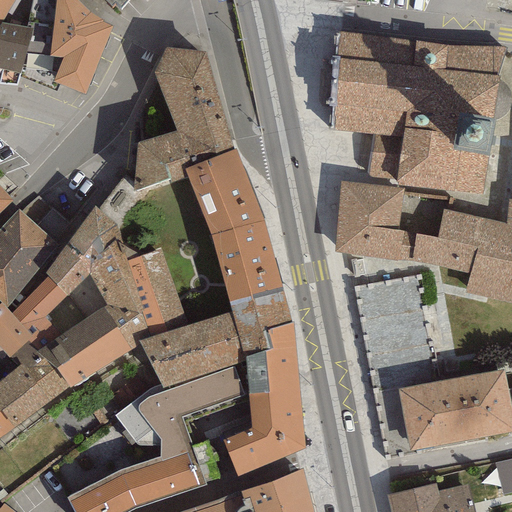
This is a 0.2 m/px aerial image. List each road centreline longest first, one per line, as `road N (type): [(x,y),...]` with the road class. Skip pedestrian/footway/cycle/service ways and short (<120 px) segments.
road 1 (unclassified): [(0,221),(101,119),(167,19),(192,0)]
road 2 (primary): [(289,171),(342,446)]
road 3 (unclassified): [(259,10),(511,34)]
road 4 (unclassified): [(204,0),(255,160),(289,171)]
road 5 (residential): [(154,511),(342,446)]
road 6 (primary): [(259,10),(289,171)]
